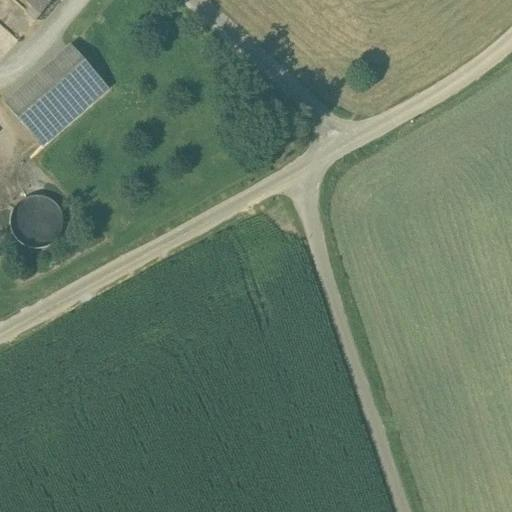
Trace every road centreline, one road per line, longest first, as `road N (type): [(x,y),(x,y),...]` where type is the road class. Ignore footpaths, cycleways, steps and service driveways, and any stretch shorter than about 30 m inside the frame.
road 1 (unclassified): [(405,511),(292,172)]
road 2 (unclassified): [(0,335),(292,172)]
road 3 (unclassified): [(351,140),(191,0)]
road 4 (unclassified): [(511,39),(432,98),(351,140)]
